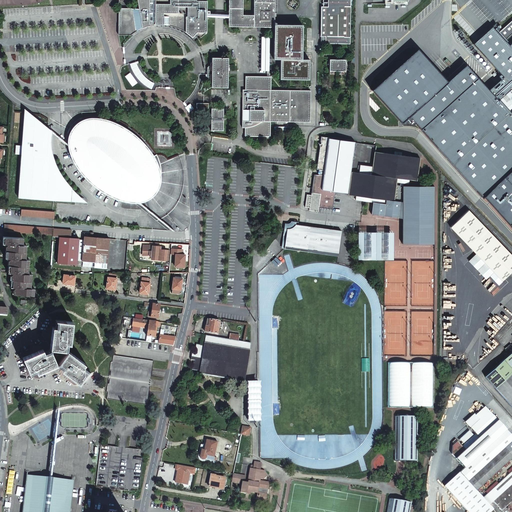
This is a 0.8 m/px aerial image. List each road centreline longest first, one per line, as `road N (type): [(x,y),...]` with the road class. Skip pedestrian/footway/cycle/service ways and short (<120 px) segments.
road 1 (residential): [(196,236),(189,138),(172,110),(143,102),(26,104),(0,76)]
road 2 (residential): [(145,511),(190,304),(196,236)]
road 3 (unclassified): [(0,220),(196,236)]
road 4 (unknown): [(59,107),(60,164),(97,203),(56,208)]
road 5 (unknown): [(511,411),(475,363),(511,307)]
